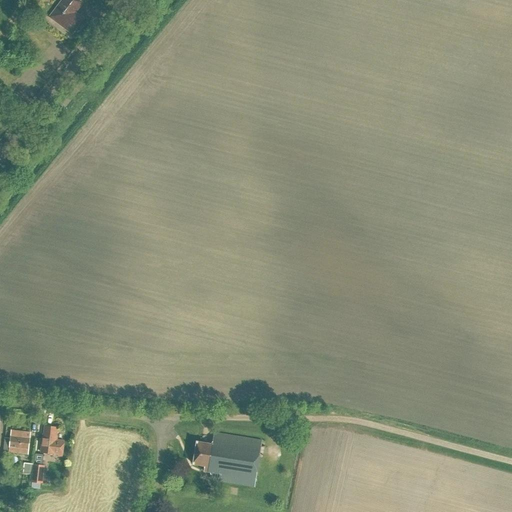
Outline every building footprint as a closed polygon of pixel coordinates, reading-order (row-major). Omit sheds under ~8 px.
[(74,12),(82,2),(78,0),(62,0),(50,16),(72,32),(82,18),(74,12)] [(57,429),(44,427),(41,454),(62,457),(63,443),(56,442),(57,429)] [(8,454),(9,453),(27,455),(30,433),(11,431),(10,439),(4,438),(3,453),(8,454)] [(210,473),(210,478),(220,479),(220,482),(254,487),(262,443),(214,435),(212,446),(197,444),(193,465),(204,467),(203,472),(210,473)] [(43,467),(33,466),(30,483),(41,485),(43,467)]
